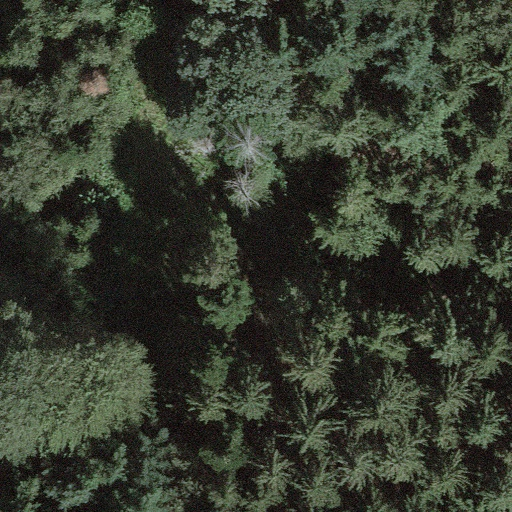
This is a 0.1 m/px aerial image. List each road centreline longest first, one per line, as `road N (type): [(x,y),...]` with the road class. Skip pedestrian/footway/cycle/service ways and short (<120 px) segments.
road 1 (track): [(162,511),(182,0)]
road 2 (track): [(0,471),(170,328)]
